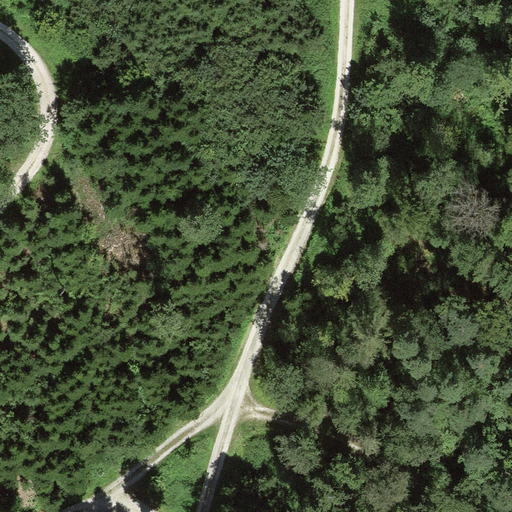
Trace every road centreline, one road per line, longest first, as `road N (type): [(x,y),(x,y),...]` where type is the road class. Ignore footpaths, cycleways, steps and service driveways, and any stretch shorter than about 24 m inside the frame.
road 1 (track): [(342,0),(336,109),(314,196),(220,414),(204,511)]
road 2 (track): [(448,511),(353,440),(291,419),(220,414)]
road 3 (track): [(0,37),(37,82),(45,122),(33,171),(0,212)]
road 4 (track): [(53,511),(98,498),(166,460),(220,414)]
